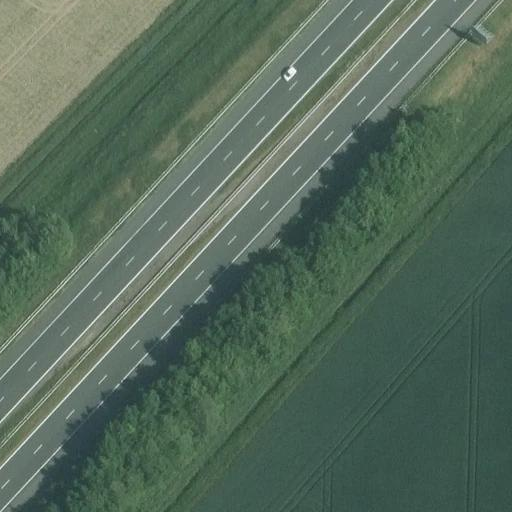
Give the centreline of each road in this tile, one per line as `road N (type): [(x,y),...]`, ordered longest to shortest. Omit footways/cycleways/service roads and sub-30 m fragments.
road 1 (motorway): [(0,491),(456,0)]
road 2 (motorway): [(375,0),(0,403)]
